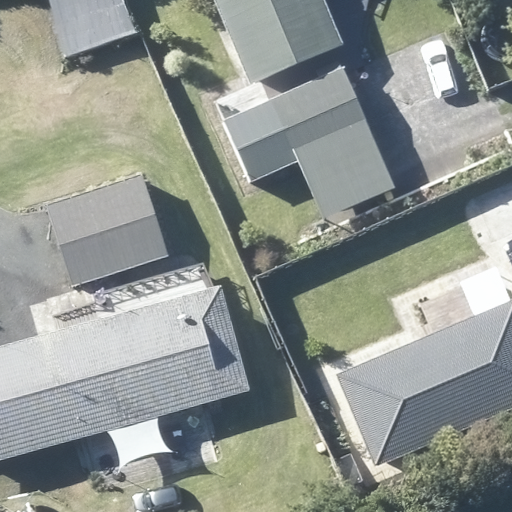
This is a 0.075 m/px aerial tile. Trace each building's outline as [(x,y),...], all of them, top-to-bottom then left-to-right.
[(330,0),(219,0),(247,66),(255,86),(349,46),(330,0)] [(326,219),(400,188),(350,73),(346,62),(321,72),(324,78),(272,101),(299,163),(302,162),(326,219)] [(53,218),(77,290),(173,257),(146,174),(50,206),(53,218)] [(511,237),(511,177),(476,193),(497,244),(511,237)] [(0,462),(254,394),(226,289),(53,337),(38,341),(0,351),(0,462)] [(511,382),(499,389),(511,415),(511,382)]
